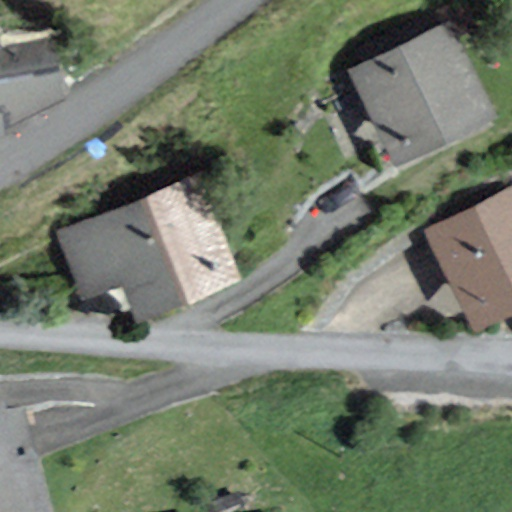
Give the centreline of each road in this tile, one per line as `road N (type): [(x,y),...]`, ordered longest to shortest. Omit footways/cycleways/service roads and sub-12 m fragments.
road 1 (residential): [(511,361),(0,331)]
road 2 (residential): [(0,164),(245,0)]
